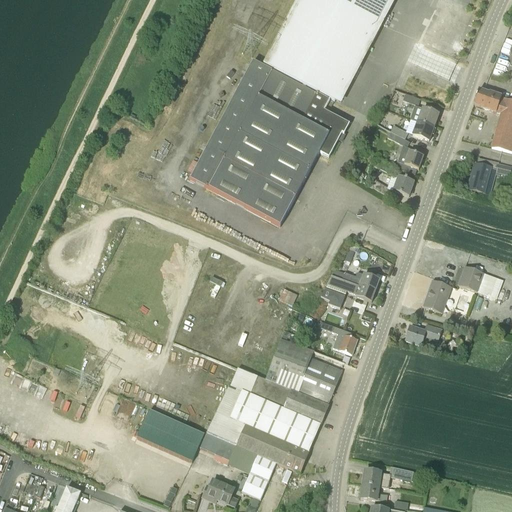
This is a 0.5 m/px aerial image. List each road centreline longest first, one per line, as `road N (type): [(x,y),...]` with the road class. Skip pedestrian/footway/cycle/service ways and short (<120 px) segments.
road 1 (tertiary): [(335,511),(348,422),(503,0)]
road 2 (unclassified): [(0,320),(155,0)]
road 3 (residential): [(147,511),(15,459),(0,499)]
